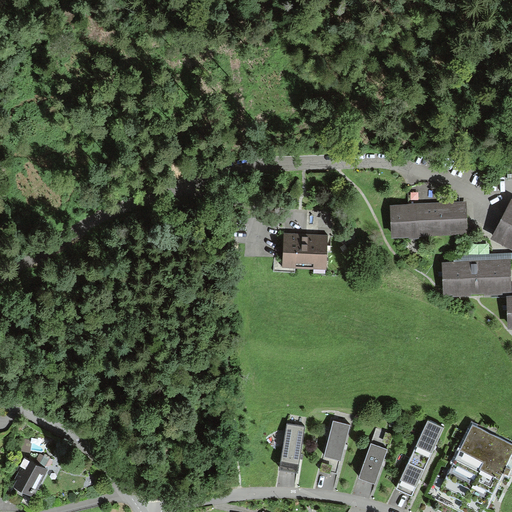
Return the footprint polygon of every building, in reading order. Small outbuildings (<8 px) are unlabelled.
[(511,194),(491,234),(511,245),(511,194)] [(410,201),(390,201),(391,234),(409,234),(409,235),(468,233),(467,200),(410,202),(410,201)] [(305,233),(284,232),(283,266),(292,266),(327,268),(328,234),(305,233)] [(454,258),(442,259),(443,291),(453,291),(453,292),(474,292),(474,289),(484,289),(484,291),(502,290),(502,288),(511,288),(511,287),(511,257),(494,257),(460,258),(454,258)] [(444,425),(428,417),(416,441),(417,442),(409,458),(401,475),(401,476),(396,485),(412,493),(444,425)] [(351,422),(333,418),(324,452),(342,457),(345,444),(351,422)] [(305,424),(287,421),(279,465),(298,469),(300,456),(305,424)] [(481,511),(511,453),(511,442),(473,422),(438,488),(436,487),(432,496),(462,511),(481,511)] [(23,438),(21,451),(30,452),(32,439),(23,438)] [(387,446),(371,440),(359,473),(375,479),(382,461),(387,446)] [(16,477),(13,484),(32,493),(34,489),(36,490),(48,467),(45,466),(50,457),(40,452),(36,460),(24,454),(17,468),(19,469),(15,476),(16,477)] [(337,473),(342,457),(324,452),(320,468),(337,473)]
